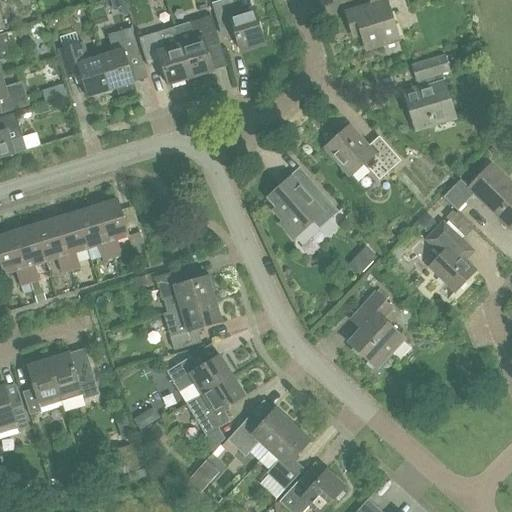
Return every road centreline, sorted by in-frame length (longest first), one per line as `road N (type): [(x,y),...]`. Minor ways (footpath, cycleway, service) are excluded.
road 1 (residential): [(212,170),(299,347),(471,505)]
road 2 (residential): [(0,191),(169,141),(188,143),(212,170)]
road 3 (residential): [(212,170),(261,134),(316,63),(302,0)]
